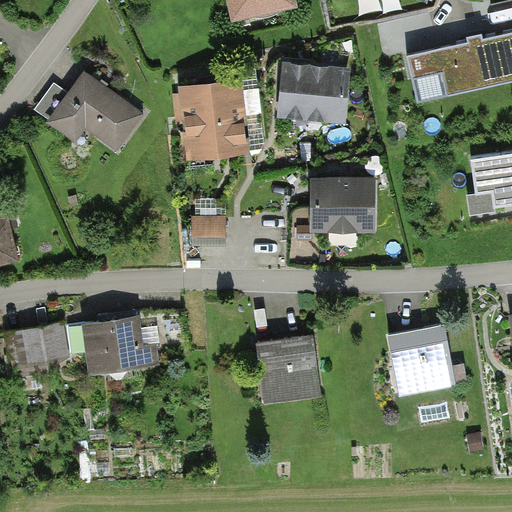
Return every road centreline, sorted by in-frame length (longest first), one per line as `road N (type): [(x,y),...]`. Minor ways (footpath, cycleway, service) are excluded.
road 1 (residential): [(0,297),(168,280),(511,272)]
road 2 (residential): [(0,112),(85,0)]
